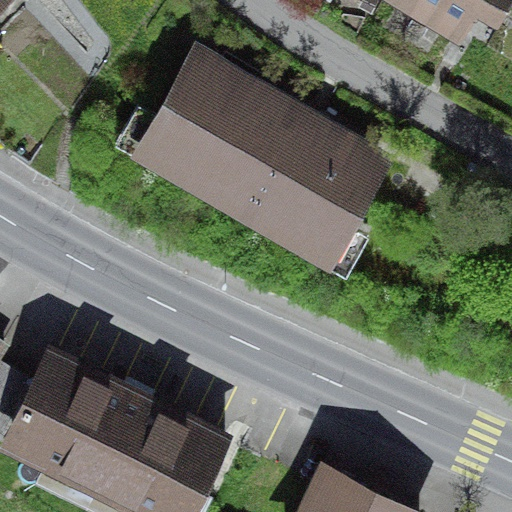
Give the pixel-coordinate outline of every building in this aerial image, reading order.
[(0,0),(0,30),(30,0),(0,0)] [(511,0),(401,0),(460,35),(480,0),(482,0),(511,17),(511,0)] [(195,50),(146,146),(360,256),(409,160),(195,50)] [(75,360),(36,449),(179,511),(235,511),(266,443),(75,360)] [(426,511),(324,468),(304,511),(426,511)]
